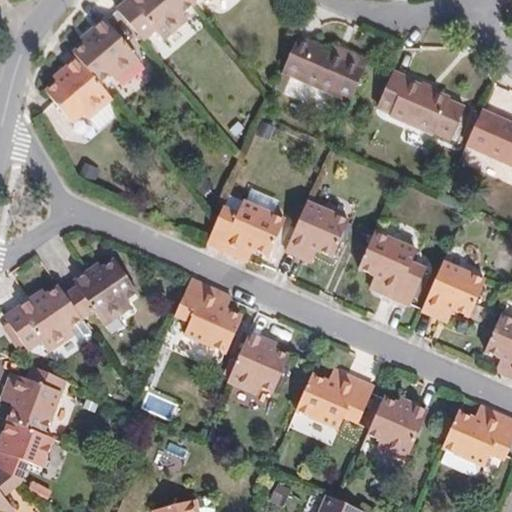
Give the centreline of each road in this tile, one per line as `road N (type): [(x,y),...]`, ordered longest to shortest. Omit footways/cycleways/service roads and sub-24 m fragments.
road 1 (residential): [(68,211),(511,402)]
road 2 (residential): [(470,0),(406,18),(324,0)]
road 3 (residential): [(56,0),(31,32),(5,110)]
